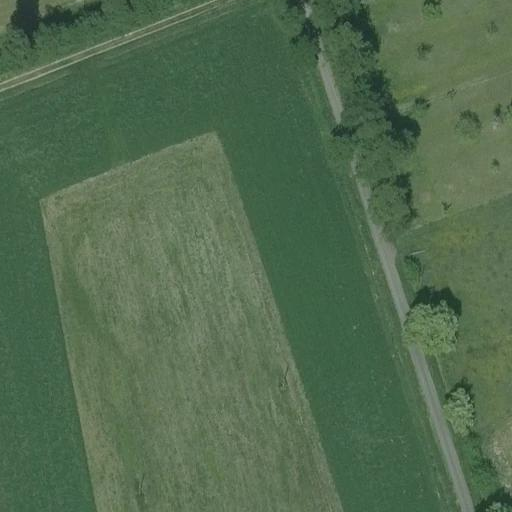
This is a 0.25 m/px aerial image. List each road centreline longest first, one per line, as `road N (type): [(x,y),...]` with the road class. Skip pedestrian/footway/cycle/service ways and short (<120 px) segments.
road 1 (unclassified): [(467,511),(304,0)]
road 2 (track): [(0,93),(237,0)]
